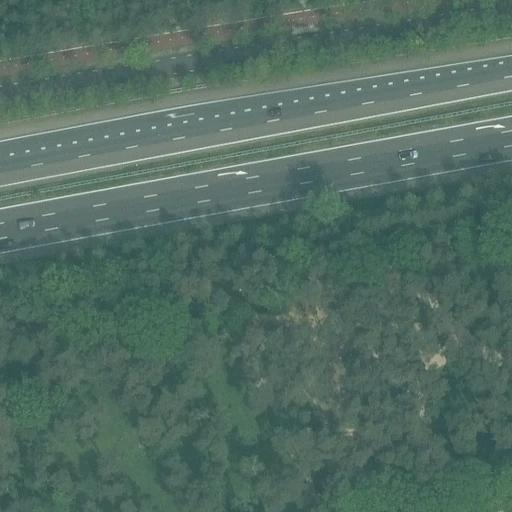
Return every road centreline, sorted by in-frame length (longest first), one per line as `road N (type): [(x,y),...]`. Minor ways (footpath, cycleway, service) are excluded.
road 1 (motorway): [(511,78),(0,172)]
road 2 (tertiary): [(0,102),(511,12)]
road 3 (motorway): [(0,231),(511,144)]
